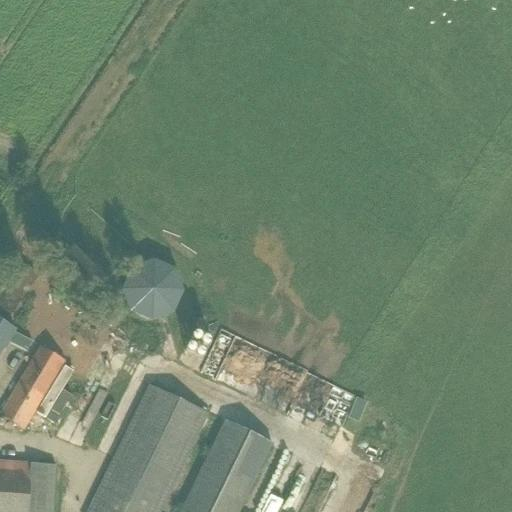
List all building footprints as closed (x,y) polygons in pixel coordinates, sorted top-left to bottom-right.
[(184,249),(205,260),(215,240),(195,229),(184,249)] [(121,291),(130,315),(150,323),(172,315),(182,293),(174,270),(152,261),(131,270),(121,291)] [(0,345),(10,327),(0,321),(0,345)] [(0,419),(23,433),(65,364),(39,349),(0,413),(0,419)] [(340,427),(354,397),(305,374),(295,395),(305,400),(301,409),(340,427)] [(147,387),(86,511),(240,511),(273,447),(224,424),(179,511),(161,511),(209,416),(147,387)] [(0,511),(52,511),(53,502),(55,468),(0,463),(0,511)]
